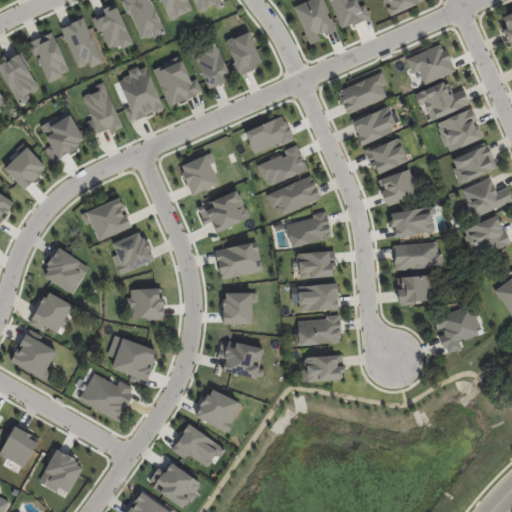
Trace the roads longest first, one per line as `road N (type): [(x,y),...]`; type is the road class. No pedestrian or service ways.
road 1 (residential): [(0,310),(20,240),(79,179),(475,0)]
road 2 (residential): [(136,152),(194,286),(190,337),(175,385),(85,511)]
road 3 (residential): [(299,81),(352,207),(375,359)]
road 4 (residential): [(126,456),(0,381)]
road 5 (residential): [(511,133),(459,7)]
